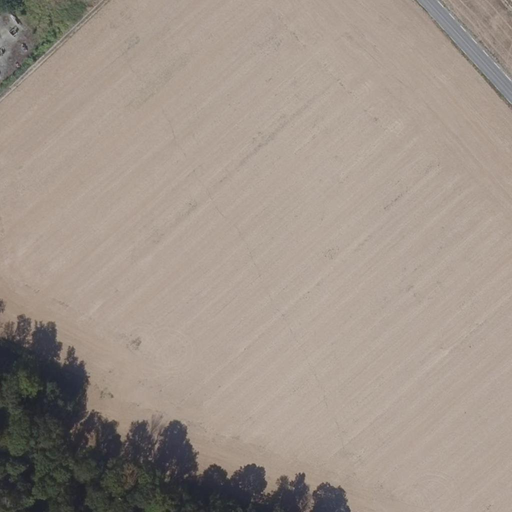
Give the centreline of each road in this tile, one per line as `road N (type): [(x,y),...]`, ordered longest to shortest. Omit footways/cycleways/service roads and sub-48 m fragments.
road 1 (track): [(101,0),(0,93)]
road 2 (unclassified): [(511,93),(426,0)]
